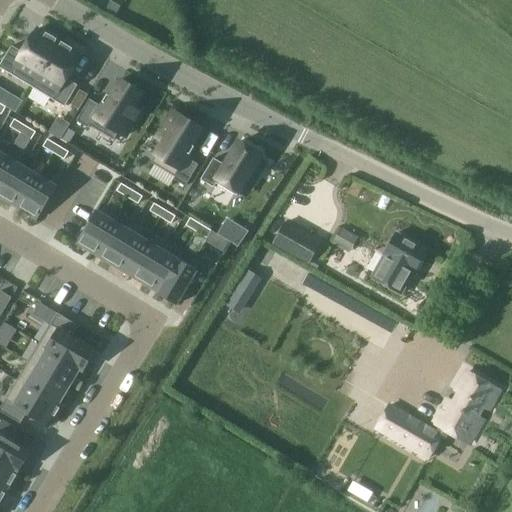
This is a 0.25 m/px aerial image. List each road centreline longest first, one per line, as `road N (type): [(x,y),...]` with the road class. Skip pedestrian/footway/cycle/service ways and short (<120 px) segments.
road 1 (unclassified): [(511,232),(169,68),(55,0)]
road 2 (residential): [(0,230),(144,321),(141,339),(37,511)]
